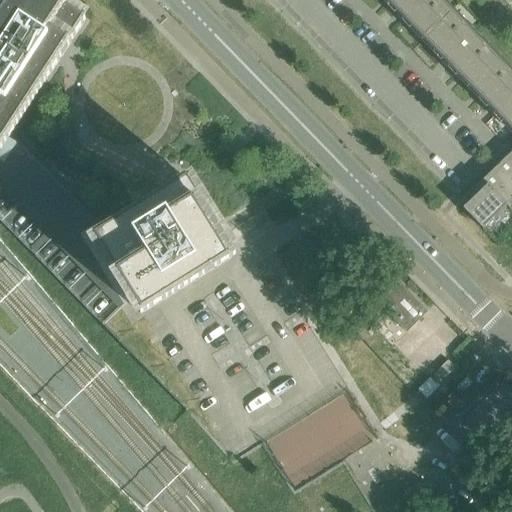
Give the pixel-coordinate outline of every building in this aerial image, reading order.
[(0,151),(85,22),(51,0),(18,0),(0,28),(0,151)] [(453,11),(441,0),(384,0),(423,40),(453,11)] [(499,59),(487,47),(453,11),(423,40),(469,87),(499,59)] [(0,35),(0,220),(104,327),(131,299),(192,261),(189,257),(190,256),(168,221),(167,221),(164,217),(118,246),(0,125),(0,118),(49,45),(27,30),(27,31),(10,20),(0,35)] [(511,72),(499,59),(469,87),(511,131),(511,72)] [(511,183),(511,155),(511,154),(497,167),(511,183)] [(511,210),(511,183),(497,167),(483,181),(511,210)] [(235,256),(188,180),(94,239),(131,299),(141,315),(235,256)] [(511,211),(511,210),(483,181),(476,188),(482,193),(475,200),(474,198),(463,209),(483,230),(507,207),(511,211)] [(427,313),(399,284),(390,293),(379,304),(407,333),(418,323),(417,322),(427,313)] [(444,379),(455,369),(448,361),(437,372),(444,379)] [(427,399),(439,388),(430,379),(418,390),(427,399)]
